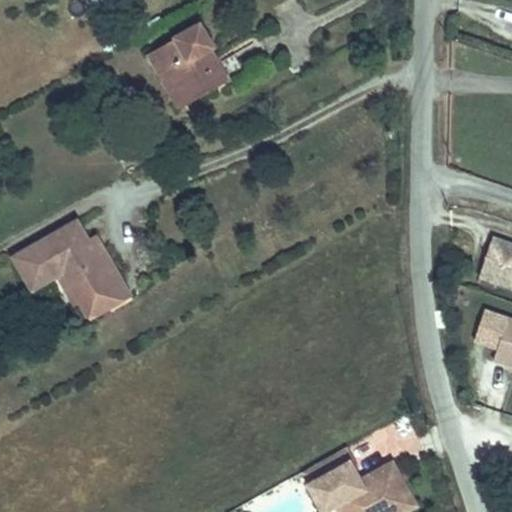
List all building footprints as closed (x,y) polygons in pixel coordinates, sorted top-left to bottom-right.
[(207,26),(166,48),(184,80),(179,83),(192,105),(234,81),(216,50),(219,48),(207,26)] [(184,80),(166,48),(156,54),(187,108),(192,105),(179,83),(184,80)] [(62,278),(72,272),(76,270),(93,298),(132,275),(113,243),(99,252),(93,242),(100,237),(91,221),(29,257),(46,287),(62,278)] [(108,233),(100,237),(93,242),(99,252),(113,243),(108,233)] [(511,286),(511,244),(501,241),(488,278),(511,286)] [(76,270),(72,272),(88,301),(93,298),(76,270)] [(511,316),(486,307),(475,340),(499,346),(497,358),(511,363),(511,316)] [(361,458),(350,438),(306,464),(312,477),(332,466),(336,472),(361,458)] [(392,511),(422,495),(396,452),(336,487),(350,511),(392,511)] [(316,483),(336,472),(332,466),(312,477),(316,483)]
